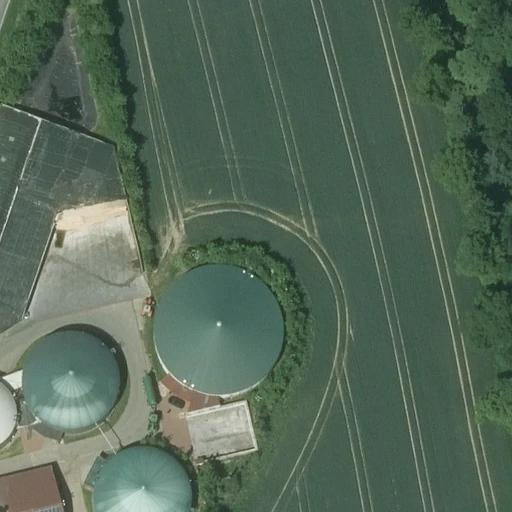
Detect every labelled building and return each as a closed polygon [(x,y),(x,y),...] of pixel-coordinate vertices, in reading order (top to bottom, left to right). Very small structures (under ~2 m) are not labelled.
[(38,147),(6,249),(29,257),(24,273),(43,278),(79,159),(38,147)] [(222,395),(277,386),(288,339),(279,282),(227,269),(176,278),(163,328),(172,383),(222,395)] [(31,382),(56,434),(88,432),(128,413),(125,371),(106,333),(72,335),(39,351),(40,366),(30,370),(31,382)] [(22,377),(0,385),(0,390),(4,393),(10,399),(14,406),(17,419),(16,432),(39,425),(32,418),(29,414),(27,409),(24,404),(22,394),(21,384),(22,377)] [(97,487),(104,486),(107,511),(196,511),(186,448),(93,463),(97,487)] [(0,486),(0,511),(60,511),(51,473),(0,486)]
